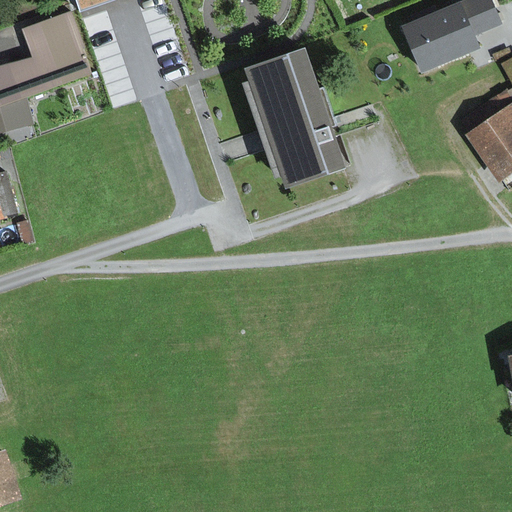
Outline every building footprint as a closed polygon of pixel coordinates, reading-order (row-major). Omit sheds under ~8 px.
[(502,25),(491,0),(467,0),(402,26),(421,72),(480,49),(474,36),(502,25)] [(32,59),(0,67),(0,106),(95,81),(77,14),(24,29),(32,59)] [(304,50),(244,71),(286,187),(346,165),(304,50)] [(511,106),(510,104),(470,134),(503,178),(511,170),(511,106)] [(0,174),(0,225),(11,222),(0,174)] [(7,453),(0,455),(0,511),(24,503),(7,453)]
